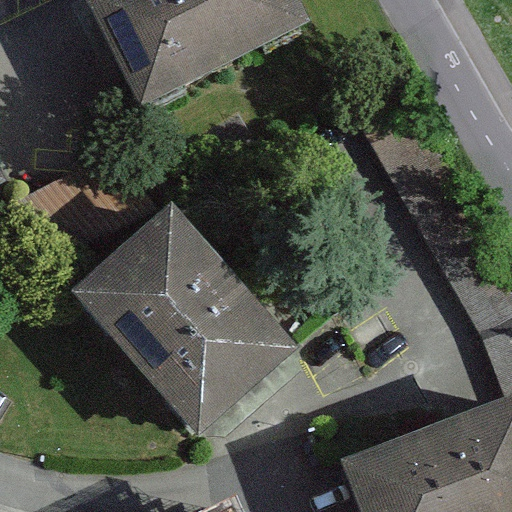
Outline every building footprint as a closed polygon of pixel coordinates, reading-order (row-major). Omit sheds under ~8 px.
[(311,45),(288,0),(128,0),(122,3),(84,22),(138,131),(311,45)] [(355,114),(488,353),(511,340),(511,288),(401,89),(355,114)] [(6,207),(3,209),(49,263),(160,214),(108,156),(6,207)] [(298,374),(172,228),(72,314),(199,460),(298,374)] [(511,340),(488,353),(511,417),(511,340)] [(339,484),(350,511),(511,511),(511,418),(435,448),(339,484)]
